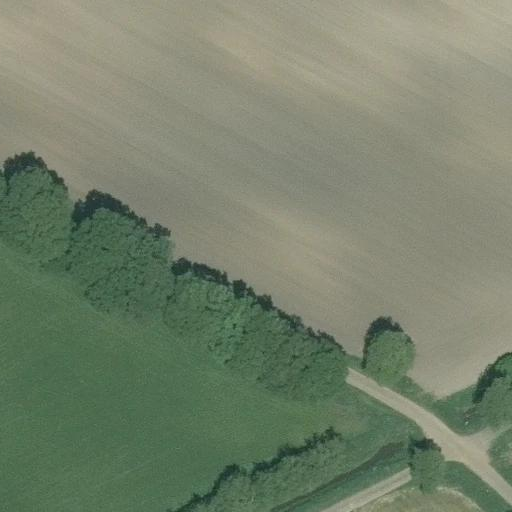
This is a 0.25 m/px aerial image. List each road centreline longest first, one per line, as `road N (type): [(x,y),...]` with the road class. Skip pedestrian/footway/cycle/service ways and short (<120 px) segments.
road 1 (unclassified): [(461,448),(361,379),(0,185)]
road 2 (unclassified): [(320,511),(461,448)]
